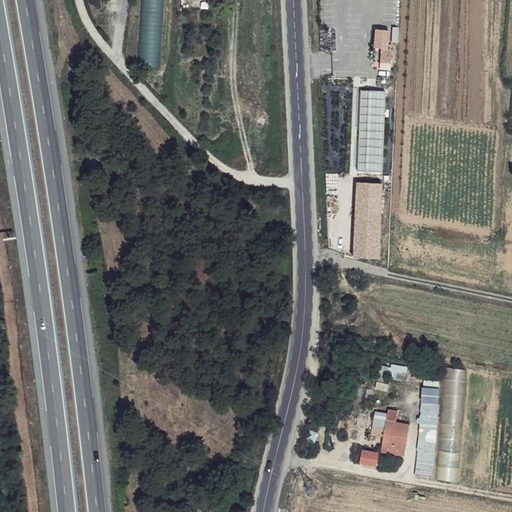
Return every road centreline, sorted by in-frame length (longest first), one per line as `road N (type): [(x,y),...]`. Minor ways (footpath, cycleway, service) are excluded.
road 1 (motorway): [(95,511),(58,201),(22,0)]
road 2 (motorway): [(0,40),(29,203),(64,511)]
road 3 (residential): [(301,179),(263,180),(227,167),(88,32),(78,0)]
road 4 (secondary): [(304,250),(297,356),(263,511)]
road 5 (track): [(274,455),(511,500)]
road 6 (residential): [(511,299),(304,250)]
road 7 (secondary): [(292,0),(301,179)]
